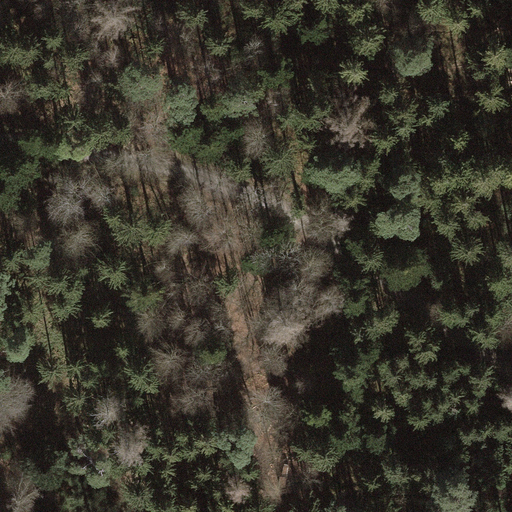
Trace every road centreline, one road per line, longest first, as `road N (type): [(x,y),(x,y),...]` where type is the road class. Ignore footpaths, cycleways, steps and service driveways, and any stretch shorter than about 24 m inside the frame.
road 1 (track): [(0,143),(194,176),(316,231),(511,369)]
road 2 (track): [(0,194),(180,355),(227,423),(259,511)]
